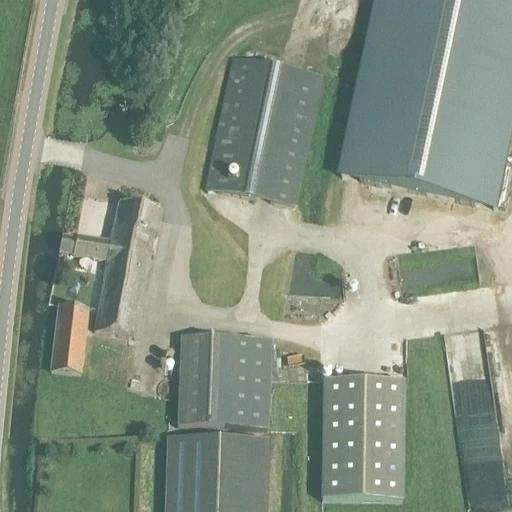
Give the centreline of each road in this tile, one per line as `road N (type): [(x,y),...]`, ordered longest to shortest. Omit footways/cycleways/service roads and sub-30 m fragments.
road 1 (tertiary): [(52,0),(0,331)]
road 2 (track): [(310,0),(303,24),(253,28),(226,44),(161,188)]
